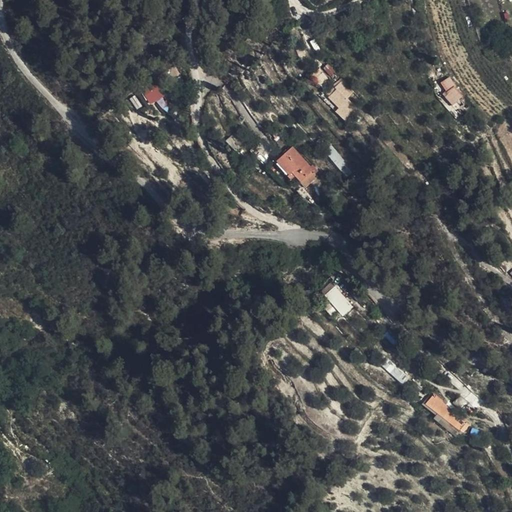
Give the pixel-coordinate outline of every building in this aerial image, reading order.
[(390,3),(379,7),(384,17),(394,12),(390,3)] [(441,71),(434,79),(442,88),(439,92),(447,100),(456,91),(448,82),(449,81),(441,71)] [(327,73),(319,80),(326,89),(334,81),(327,73)] [(140,90),(150,105),(167,94),(157,78),(140,90)] [(349,84),(342,91),(352,102),(354,103),(361,97),(349,84)] [(133,88),(127,93),(135,102),(141,97),(133,88)] [(352,102),(342,91),(332,101),(342,112),(352,102)] [(352,102),(342,112),(352,123),(363,113),(354,103),(352,102)] [(231,136),(226,140),(234,151),(240,146),(231,136)] [(276,142),(258,155),(268,170),(274,167),(284,185),(298,176),(291,166),(293,165),(276,142)] [(339,168),(346,163),(331,146),(325,152),(339,168)] [(511,266),(509,263),(502,269),(511,279),(511,266)] [(338,281),(344,287),(354,278),(348,271),(338,281)] [(354,278),(344,287),(359,304),(369,295),(354,278)] [(343,316),(354,306),(330,282),(319,292),(343,316)] [(410,376),(417,368),(403,351),(394,358),(410,376)] [(438,400),(464,432),(466,435),(476,426),(447,392),(438,400)] [(486,411),(476,397),(468,403),(474,412),(476,411),(480,416),(486,411)] [(457,438),(464,432),(438,400),(436,398),(431,402),(440,413),(438,415),(457,438)]
